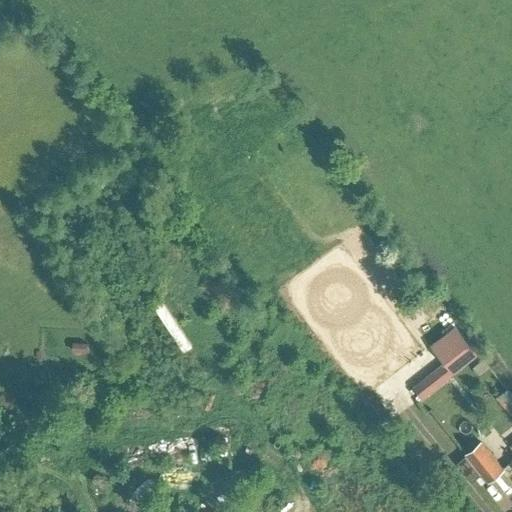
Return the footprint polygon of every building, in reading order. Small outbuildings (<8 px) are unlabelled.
[(443,362),(413,386),(421,397),(452,372),(476,353),(454,324),(429,344),(443,362)] [(74,341),(73,350),(86,351),(87,342),(74,341)] [(483,359),(473,367),(479,375),(489,367),(483,359)] [(488,482),(503,469),(481,440),(465,453),(488,482)] [(139,481),(154,483),(157,461),(142,460),(139,481)] [(239,497),(259,482),(246,464),(225,479),(239,497)]
